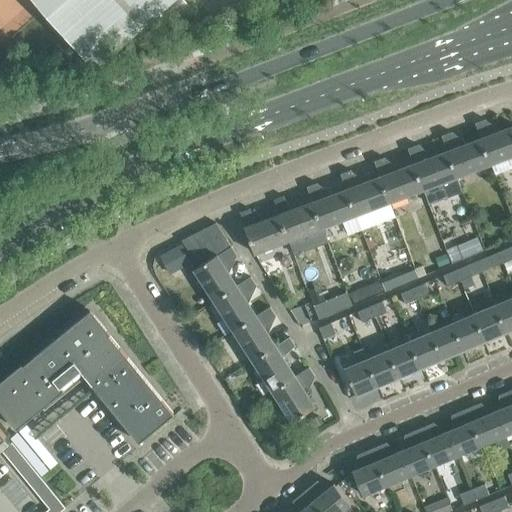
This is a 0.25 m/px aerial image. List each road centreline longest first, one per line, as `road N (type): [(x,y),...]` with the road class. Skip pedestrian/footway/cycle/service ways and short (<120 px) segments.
road 1 (secondary): [(0,242),(84,190),(511,35)]
road 2 (secondary): [(445,0),(158,111),(0,153)]
road 3 (residential): [(112,248),(195,207),(511,92)]
road 4 (residential): [(271,485),(511,369)]
road 5 (residential): [(229,428),(112,248)]
road 6 (residential): [(127,511),(229,428)]
road 7 (residential): [(0,316),(112,248)]
